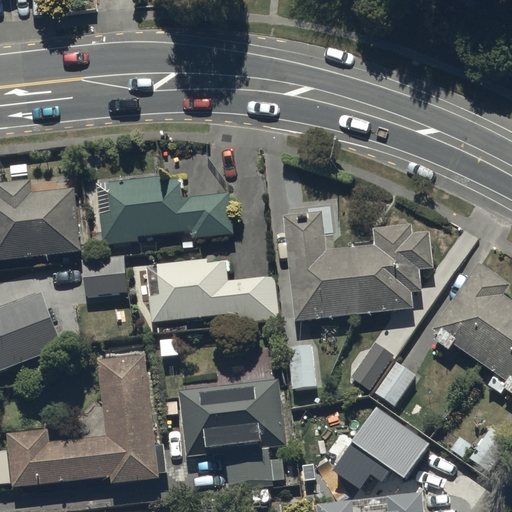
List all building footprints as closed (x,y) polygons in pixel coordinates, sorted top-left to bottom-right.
[(164,178),(97,185),(104,246),(140,242),(139,238),(192,232),(193,240),(235,235),(230,194),(183,199),(181,180),(165,182),(164,178)] [(0,185),(0,262),(82,253),(75,190),(33,195),(31,182),(0,185)] [(359,316),(352,250),(327,252),(323,212),(284,216),(296,323),(359,316)] [(376,247),(352,250),(359,316),(415,309),(413,293),(423,292),(421,271),(434,270),(430,233),(414,235),(412,225),(374,230),(376,247)] [(82,262),(87,298),(129,293),(125,257),(82,262)] [(147,271),(153,324),(239,314),(241,325),(280,321),(276,277),(229,282),(227,262),(209,264),(209,261),(158,266),(158,269),(147,271)] [(434,332),(482,365),(511,322),(511,300),(504,296),(511,286),(480,265),(434,332)] [(43,293),(0,309),(0,372),(64,348),(43,293)] [(511,322),(482,365),(511,386),(511,322)] [(395,358),(376,345),(352,378),(371,391),(395,358)] [(293,391),(317,389),(312,346),(288,348),(293,391)] [(146,352),(98,357),(106,436),(49,442),(47,431),(7,435),(12,488),(111,478),(112,485),(159,480),(159,474),(166,473),(163,444),(155,445),(146,352)] [(417,376),(396,363),(376,393),(396,407),(417,376)] [(279,381),(179,392),(187,459),(226,454),(230,492),(275,487),(274,482),(285,481),(283,460),(271,462),(269,448),(286,446),(279,381)] [(291,409),(296,457),(344,452),(338,403),(291,409)] [(355,511),(354,502),(317,506),(318,511),(424,511),(423,494),(388,498),(389,511),(355,511)]
